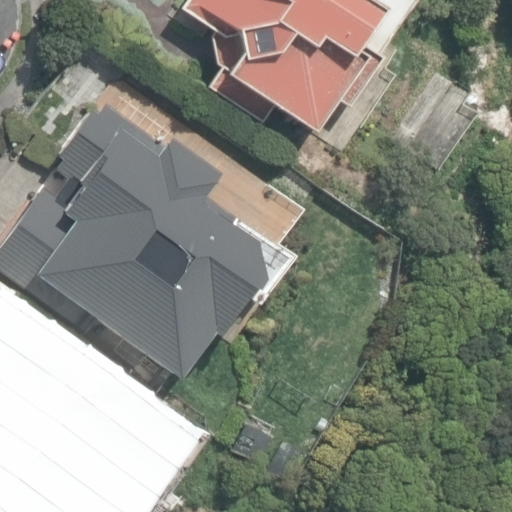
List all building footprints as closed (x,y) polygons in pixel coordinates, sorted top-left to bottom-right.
[(266,107),(307,134),(329,102),(340,109),(411,0),(174,0),(171,6),(209,31),(205,37),(210,63),(215,67),(201,88),(255,123),(266,107)] [(34,282),(171,381),(204,331),(209,337),(243,294),(254,297),(284,254),(200,194),(209,180),(157,138),(153,144),(98,103),(90,114),(85,110),(51,155),(59,161),(51,172),(65,182),(53,198),(38,187),(0,237),(0,270),(26,293),(34,282)] [(0,511),(72,511),(118,449),(116,413),(69,379),(79,366),(0,308),(0,511)] [(274,431),(246,412),(223,448),(251,467),(274,431)] [(305,449),(284,436),(263,470),(284,484),(305,449)]
